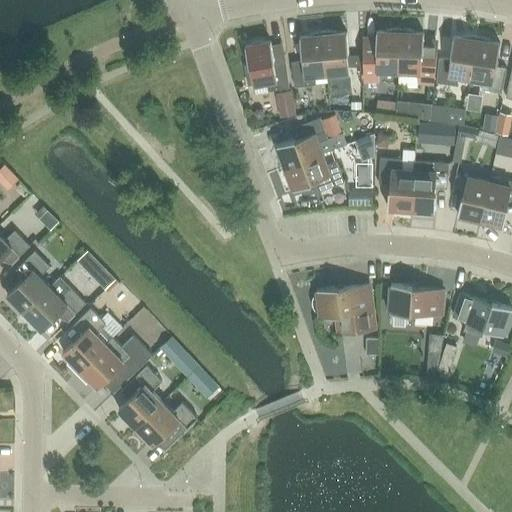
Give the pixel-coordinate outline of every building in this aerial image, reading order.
[(398,71),(400,29),(390,30),(383,32),(376,31),(375,48),(364,49),(365,81),(377,80),(377,70),(398,71)] [(400,29),(398,71),(419,72),(419,82),(431,83),(434,51),(423,50),(423,33),(415,33),(405,30),(400,29)] [(328,31),(322,32),(326,74),(348,72),(348,67),(360,66),(359,55),(348,56),(346,33),(339,33),(328,31)] [(326,74),(322,32),(313,33),(307,36),(299,37),(301,60),(290,62),(294,87),(315,84),(314,75),(326,74)] [(470,78),(476,37),(467,36),(460,37),(452,36),(449,59),(438,58),(436,83),(456,86),(458,76),(470,78)] [(476,37),(470,78),(482,80),(480,90),(501,93),(506,69),(496,66),(499,43),(492,42),(482,38),(476,37)] [(288,88),(285,63),(275,64),(270,41),(265,42),(261,42),(257,42),(253,43),(250,45),(244,46),(247,64),(243,65),(247,85),(266,82),(268,91),(288,88)] [(275,93),(276,102),(293,100),(291,90),(275,93)] [(481,96),(467,93),(465,109),(479,112),(481,96)] [(375,113),(395,115),(397,102),(377,100),(375,113)] [(397,102),(395,115),(411,117),(412,101),(397,100),(397,102)] [(430,119),(462,124),(464,109),(431,104),(430,119)] [(495,133),(508,136),(511,116),(511,115),(499,113),(495,133)] [(320,119),(327,139),(342,133),(334,114),(320,119)] [(482,130),(495,132),(497,116),(484,114),(482,130)] [(282,168),(322,154),(317,142),(327,139),(319,118),(294,127),(298,137),(277,145),(279,152),(280,163),(282,168)] [(453,144),(454,126),(436,125),(435,143),(453,144)] [(457,136),(474,139),(476,128),(459,125),(457,136)] [(378,133),(374,144),(386,149),(390,137),(378,133)] [(491,144),(488,161),(506,163),(509,147),(491,144)] [(410,212),(413,170),(413,160),(414,150),(402,150),(402,159),(380,157),(378,184),(388,185),(387,208),(395,208),(405,212),(410,212)] [(326,165),(322,154),(282,168),(286,177),(290,182),(293,190),(315,182),(318,191),(343,182),(336,161),(326,165)] [(413,170),(410,212),(420,212),(427,210),(434,211),(436,188),(446,189),(448,163),(413,160),(413,170)] [(0,167),(0,183),(6,190),(18,179),(4,164),(0,167)] [(489,182),(488,182),(455,174),(452,189),(462,192),(457,214),(464,216),(470,220),(477,222),(479,223),(489,182)] [(489,182),(479,223),(481,223),(488,224),(496,223),(503,225),(508,203),(511,203),(511,180),(489,176),(488,182),(489,182)] [(371,207),(371,191),(358,191),(348,191),(348,207),(371,207)] [(38,219),(49,230),(58,222),(47,210),(38,219)] [(4,240),(0,235),(0,257),(3,255),(11,263),(29,246),(14,230),(4,240)] [(23,312),(50,287),(39,276),(49,266),(34,251),(16,268),(25,277),(6,295),(23,312)] [(105,290),(114,280),(104,269),(94,280),(105,290)] [(60,277),(50,287),(23,312),(40,330),(59,312),(67,320),(85,303),(60,277)] [(108,292),(120,304),(129,295),(117,283),(108,292)] [(319,311),(320,318),(338,315),(340,334),(338,334),(338,335),(357,333),(356,331),(374,329),(369,284),(338,288),(337,286),(316,289),(317,296),(313,296),(312,300),(312,304),(313,308),(315,311),(319,311)] [(410,314),(410,312),(441,314),(443,289),(412,287),(412,285),(390,284),(388,313),(390,313),(389,322),(392,325),(405,326),(408,324),(408,314),(410,314)] [(491,303),(462,293),(454,317),(483,327),(483,329),(503,336),(505,329),(508,326),(510,319),(510,315),(511,308),(492,301),(491,303)] [(105,344),(112,337),(102,327),(105,324),(90,308),(72,326),(80,334),(62,352),(70,360),(67,363),(76,372),(105,344)] [(112,337),(105,344),(76,372),(86,382),(89,379),(96,387),(116,368),(127,379),(151,355),(132,335),(121,347),(112,337)] [(159,349),(187,378),(199,366),(171,337),(159,349)] [(365,338),(365,355),(378,355),(378,338),(365,338)] [(420,353),(419,369),(436,370),(437,350),(424,348),(423,353),(420,353)] [(440,359),(437,370),(448,373),(452,362),(440,359)] [(135,427),(161,402),(151,391),(161,381),(146,366),(128,383),(136,392),(118,409),(135,427)] [(199,366),(187,378),(207,399),(219,387),(199,366)] [(171,412),(161,402),(135,427),(152,445),(170,427),(178,435),(196,418),(181,402),(171,412)]
